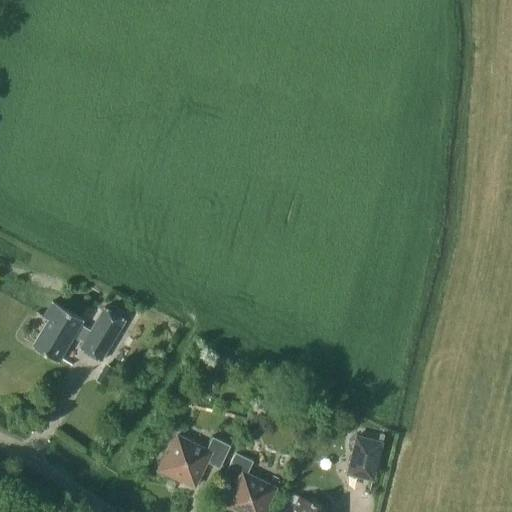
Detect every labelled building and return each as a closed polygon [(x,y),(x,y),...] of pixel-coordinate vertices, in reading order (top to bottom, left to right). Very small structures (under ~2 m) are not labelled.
[(83,319),(52,301),(42,317),(47,320),(32,346),(58,361),(73,335),(83,341),(79,348),(100,361),(124,320),(103,307),(90,330),(80,324),(83,319)] [(205,449),(176,435),(167,454),(165,453),(157,470),(174,479),(175,476),(194,486),(206,462),(219,468),(230,445),(212,437),(205,449)] [(381,442),(356,436),(347,473),(372,479),(381,442)] [(252,461),(234,452),(223,475),(236,481),(224,505),(238,511),(266,511),(268,508),(266,507),(275,488),(246,473),(252,461)] [(321,507),(299,497),(292,511),(321,511),(319,511),(321,507)]
